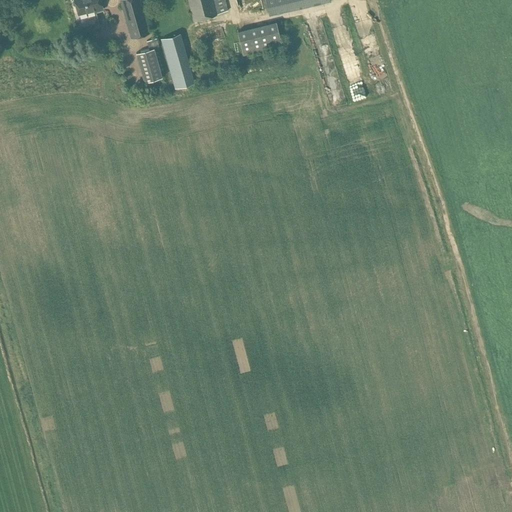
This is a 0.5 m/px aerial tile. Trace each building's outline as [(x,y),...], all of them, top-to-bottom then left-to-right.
[(103,10),(99,0),(73,0),(74,0),(72,2),(74,7),(76,7),(78,15),(95,10),(95,12),(103,10)] [(149,34),(138,0),(120,0),(121,0),(132,38),(149,34)] [(188,0),(194,20),(227,12),(223,0),(188,0)] [(236,0),(241,14),(268,7),(269,14),(322,0),(236,0)] [(277,21),(238,29),(243,54),(282,46),(277,21)] [(178,33),(161,38),(164,48),(181,43),(178,33)] [(162,79),(154,49),(136,54),(145,84),(162,79)] [(187,62),(169,67),(175,86),(192,81),(187,62)]
